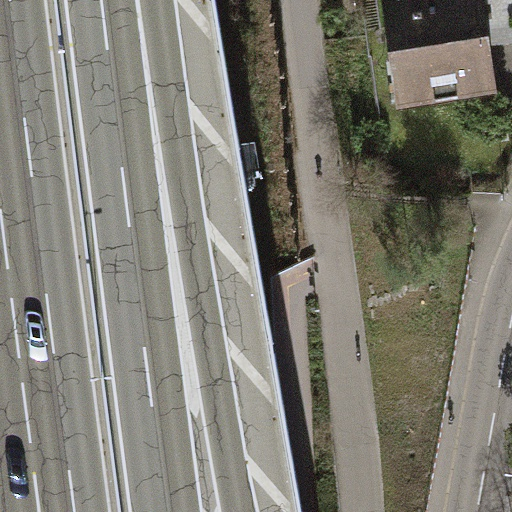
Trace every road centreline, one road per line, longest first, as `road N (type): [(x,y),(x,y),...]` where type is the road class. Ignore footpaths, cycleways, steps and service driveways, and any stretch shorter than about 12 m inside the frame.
road 1 (motorway): [(240,511),(148,0)]
road 2 (residential): [(360,511),(297,0)]
road 3 (motorway): [(171,511),(115,0)]
road 4 (motorway): [(0,48),(35,352)]
road 5 (tertiary): [(511,321),(477,511)]
road 6 (motorway): [(35,352),(62,511)]
road 7 (motorway): [(35,352),(41,511)]
